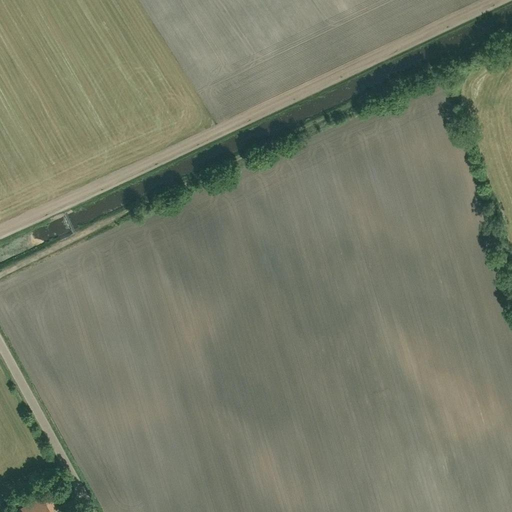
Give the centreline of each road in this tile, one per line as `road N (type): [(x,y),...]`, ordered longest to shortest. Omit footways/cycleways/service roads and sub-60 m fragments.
road 1 (track): [(0,276),(511,31)]
road 2 (track): [(488,0),(0,231)]
road 3 (unclassified): [(91,511),(0,344)]
